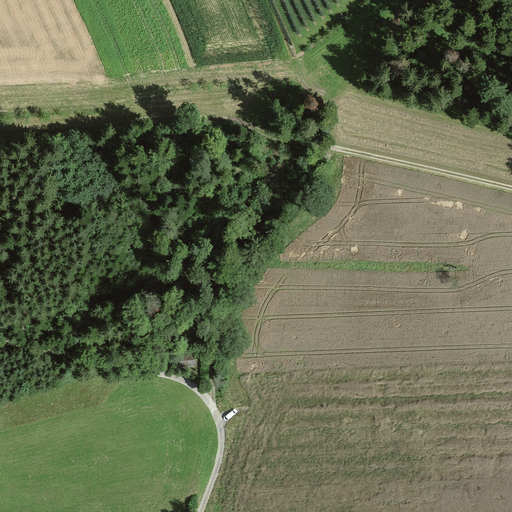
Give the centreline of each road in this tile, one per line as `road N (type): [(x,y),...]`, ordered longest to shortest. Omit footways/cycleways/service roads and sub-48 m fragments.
road 1 (track): [(0,136),(228,120),(511,187)]
road 2 (track): [(200,511),(222,444),(202,393),(154,372),(0,342)]
road 3 (track): [(328,145),(314,184),(222,292),(211,334),(212,407)]
road 4 (track): [(328,145),(332,111),(363,64),(441,0)]
